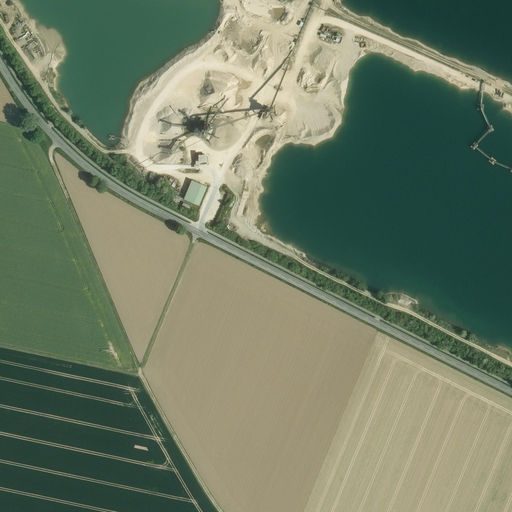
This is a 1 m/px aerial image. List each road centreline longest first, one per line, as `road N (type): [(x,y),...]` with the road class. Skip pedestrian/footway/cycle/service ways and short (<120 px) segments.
road 1 (tertiary): [(511,391),(120,190),(59,141),(0,60)]
road 2 (track): [(65,138),(51,155),(56,171),(152,397),(221,511)]
road 3 (track): [(0,343),(141,373),(197,231)]
road 4 (track): [(511,364),(306,264),(300,247),(311,225)]
